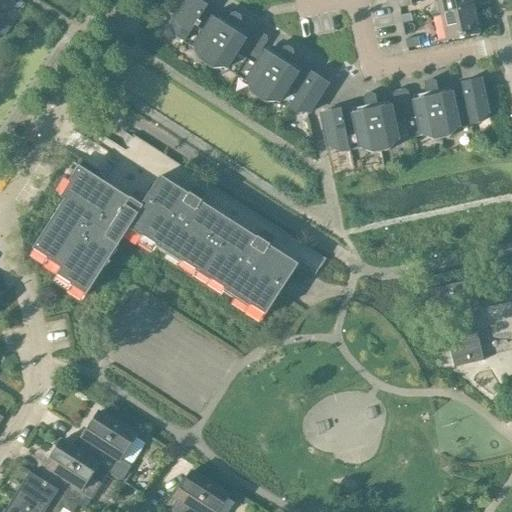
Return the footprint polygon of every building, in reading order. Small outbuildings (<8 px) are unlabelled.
[(207,6),(197,0),(187,0),(184,4),(178,0),(169,0),(164,9),(177,16),(171,25),(172,26),(176,37),(185,43),(207,8),(206,7),(207,6)] [(396,0),(398,8),(411,5),(409,0),(396,0)] [(437,0),(441,16),(473,9),(471,0),(437,0)] [(205,65),(228,28),(209,16),(210,14),(209,9),(207,8),(185,43),(194,49),(198,60),(205,65)] [(473,9),(441,16),(446,40),(478,33),(473,9)] [(262,34),(258,31),(254,32),(247,43),(244,41),(245,39),(228,28),(205,65),(212,69),(225,68),(236,76),(262,34)] [(267,41),(266,36),(262,34),(236,76),(247,83),(251,94),(258,98),(281,62),(265,52),(263,54),(260,51),(267,41)] [(418,37),(405,40),(407,49),(420,46),(418,37)] [(286,108),(309,73),(307,72),(302,73),(300,77),(296,75),(298,73),(281,62),(258,98),(265,103),(277,102),(286,108)] [(308,113),(328,83),(311,73),(310,74),(309,73),(286,108),(295,114),(307,113),(308,113)] [(486,114),(488,114),(480,79),(461,83),(461,85),(459,85),(468,126),(479,124),(486,114)] [(458,128),(468,126),(459,85),(458,86),(455,89),(456,94),(452,95),(451,93),(432,97),(441,139),(450,137),(458,128)] [(441,139),(432,97),(414,101),(414,103),(410,104),(407,91),(404,89),(399,90),(409,138),(422,136),(433,141),(441,139)] [(396,141),(409,138),(399,90),(394,91),(392,95),(394,107),(391,108),(390,106),(371,110),(380,152),(389,150),(396,141)] [(350,151),(341,110),(340,111),(340,109),(321,113),(328,148),(329,148),(340,153),(350,151)] [(380,152),(371,110),(352,114),(353,116),(348,117),(347,112),(344,110),(341,110),(350,151),(361,149),(372,154),(380,152)] [(131,197),(96,175),(80,164),(60,194),(66,198),(33,250),(61,268),(56,276),(86,295),(128,229),(264,317),(280,294),(303,258),(301,257),(298,262),(271,245),(276,238),(263,230),(258,237),(203,201),(208,194),(195,186),(190,193),(162,174),(147,197),(136,190),(131,197)] [(511,258),(503,261),(506,276),(511,274),(511,258)] [(425,291),(432,320),(461,314),(466,334),(446,338),(453,368),(483,361),(472,311),(510,303),(504,273),(425,291)] [(98,467),(121,482),(128,471),(119,465),(136,437),(98,412),(96,414),(99,416),(92,428),(89,425),(81,437),(85,440),(77,451),(76,452),(98,466),(98,467)] [(38,480),(79,505),(78,506),(84,510),(101,485),(91,478),(98,467),(98,466),(76,452),(77,451),(58,439),(57,441),(62,444),(54,455),(52,453),(43,466),(42,465),(41,466),(46,469),(39,480),(38,480)] [(190,471),(189,474),(181,485),(173,497),(177,500),(168,511),(219,511),(229,497),(190,471)] [(38,480),(39,480),(29,474),(28,476),(31,478),(24,489),(18,486),(18,487),(20,488),(13,499),(34,511),(59,511),(62,509),(67,511),(73,511),(78,506),(79,505),(38,480)] [(34,511),(13,499),(12,499),(16,502),(9,511),(3,511),(2,511),(1,511),(34,511)]
